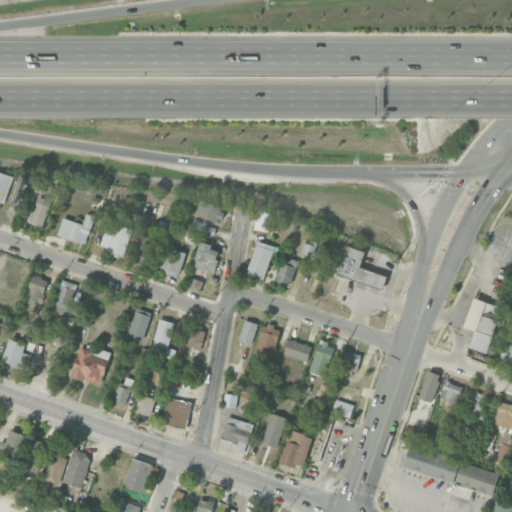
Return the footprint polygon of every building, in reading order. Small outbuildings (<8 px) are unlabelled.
[(12,176),(0,172),(0,210),(2,211),(12,176)] [(41,226),(51,202),(39,197),(28,221),(41,226)] [(195,215),(220,222),(224,207),(200,200),(195,215)] [(271,213),(257,211),(255,229),(268,231),(271,213)] [(83,223),(63,216),(57,234),(85,244),(94,216),(86,213),(83,223)] [(121,256),(131,231),(110,222),(99,247),(121,256)] [(157,240),(140,235),(135,253),(151,258),(157,240)] [(264,278),(275,246),(257,240),(246,272),(264,278)] [(221,248),(201,241),(192,265),(212,272),(221,248)] [(312,257),(316,245),(304,241),(300,253),(312,257)] [(383,288),(387,274),(360,266),(364,250),(346,245),(338,275),(383,288)] [(185,252),(169,247),(163,272),(178,276),(185,252)] [(299,261),(285,256),(275,281),(289,286),(299,261)] [(32,274),(25,297),(41,302),(49,280),(32,274)] [(199,293),(203,281),(191,277),(186,289),(199,293)] [(77,283),(61,280),(54,310),(76,315),(79,301),(74,299),(77,283)] [(487,353),(501,306),(473,297),(464,326),(474,329),(469,347),(487,353)] [(150,316),(136,311),(129,329),(143,335),(150,316)] [(250,344),(258,323),(245,318),(238,339),(250,344)] [(152,345),(167,349),(174,322),(159,319),(152,345)] [(281,327),(264,322),(255,347),(273,353),(281,327)] [(499,357),(511,361),(511,325),(510,325),(499,357)] [(186,346),(201,348),(204,330),(189,328),(186,346)] [(21,352),(25,343),(10,337),(2,359),(26,367),(30,355),(21,352)] [(307,360),(311,343),(288,338),(284,355),(307,360)] [(334,344),(319,339),(309,371),(325,375),(334,344)] [(40,366),(53,370),(60,348),(47,344),(40,366)] [(72,377),(101,386),(110,353),(82,345),(72,377)] [(342,367),(356,371),(361,354),(346,350),(342,367)] [(428,415),(441,375),(427,370),(414,411),(428,415)] [(133,379),(120,376),(114,404),(126,407),(133,379)] [(441,397),(458,402),(462,385),(445,381),(441,397)] [(483,418),(487,394),(471,391),(466,415),(483,418)] [(223,406),(236,407),(238,394),(225,393),(223,406)] [(134,411),(151,416),(156,399),(140,394),(134,411)] [(187,428),(191,402),(167,397),(162,424),(187,428)] [(354,405),(336,399),(332,412),(350,417),(354,405)] [(493,424),(511,428),(511,406),(498,403),(493,424)] [(262,442),(277,447),(286,417),(272,412),(262,442)] [(218,443),(243,452),(253,424),(228,415),(218,443)] [(303,433),(289,429),(278,463),(294,468),(295,463),(305,466),(313,438),(303,435),(303,433)] [(0,440),(0,449),(21,455),(26,434),(9,430),(6,442),(0,440)] [(36,473),(48,444),(32,437),(21,467),(36,473)] [(511,447),(511,446),(502,443),(497,457),(507,461),(511,447)] [(499,470),(409,445),(402,468),(493,494),(499,470)] [(68,449),(53,446),(45,482),(60,486),(68,449)] [(65,484),(83,488),(90,453),(72,449),(65,484)] [(123,484),(144,492),(153,465),(133,458),(123,484)] [(196,511),(211,511),(213,501),(199,498),(196,511)] [(138,511),(141,506),(119,499),(114,511),(138,511)] [(511,511),(511,509),(495,503),(491,511),(511,511)]
